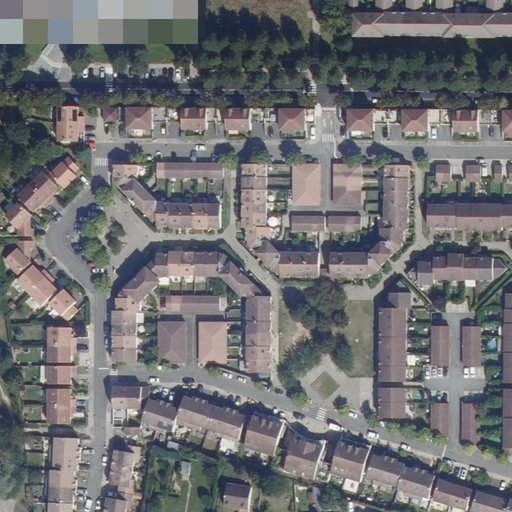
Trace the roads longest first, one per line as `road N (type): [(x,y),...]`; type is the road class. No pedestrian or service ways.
road 1 (residential): [(326,148),(101,148),(100,186),(51,238),(99,292),(101,375)]
road 2 (residential): [(101,375),(193,375),(452,453)]
road 3 (residential): [(0,87),(327,93)]
road 4 (residential): [(511,149),(326,148)]
road 5 (residential): [(327,93),(511,96)]
road 6 (unknown): [(100,186),(159,242),(99,292)]
road 7 (residential): [(101,375),(89,511)]
